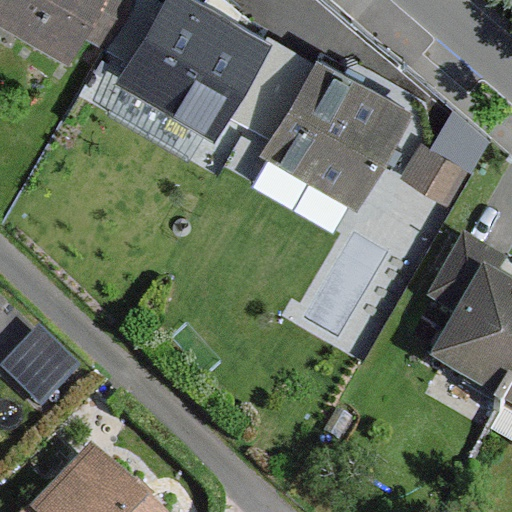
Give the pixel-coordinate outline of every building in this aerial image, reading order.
[(210,142),(266,44),(203,8),(196,21),(158,0),(0,0),(0,27),(72,68),(85,44),(124,65),(112,86),(210,142)] [(316,58),(261,154),(358,209),(413,113),(316,58)] [(420,145),(401,179),(451,207),(470,174),(420,145)] [(449,324),(421,376),(511,425),(511,298),(485,284),(500,257),(458,234),(418,307),(449,324)] [(3,367),(42,404),(82,363),(42,326),(3,367)] [(143,511),(87,460),(37,511),(143,511)]
